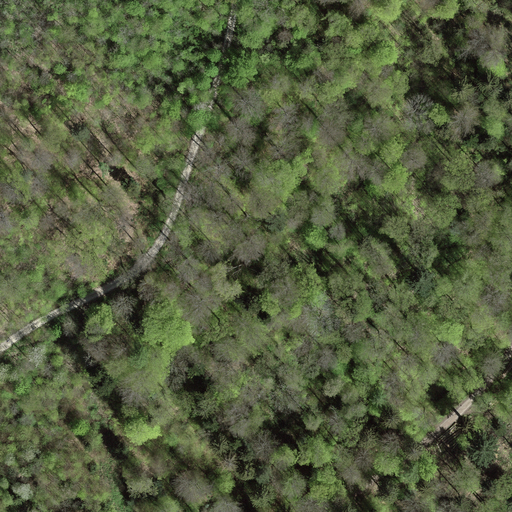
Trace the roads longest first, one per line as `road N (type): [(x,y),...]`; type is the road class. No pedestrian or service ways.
road 1 (track): [(0,348),(133,271),(163,241),(235,0)]
road 2 (track): [(326,511),(459,409),(511,350)]
